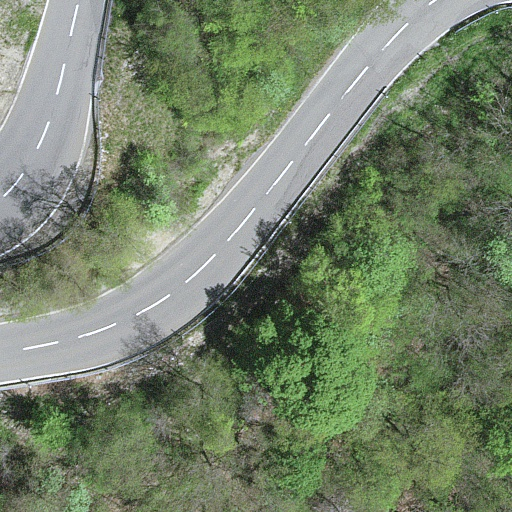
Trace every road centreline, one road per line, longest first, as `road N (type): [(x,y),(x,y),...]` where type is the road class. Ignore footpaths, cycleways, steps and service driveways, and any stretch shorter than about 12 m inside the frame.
road 1 (tertiary): [(437,0),(375,59),(195,274),(113,325),(0,352)]
road 2 (tertiary): [(0,200),(41,140),(77,0)]
